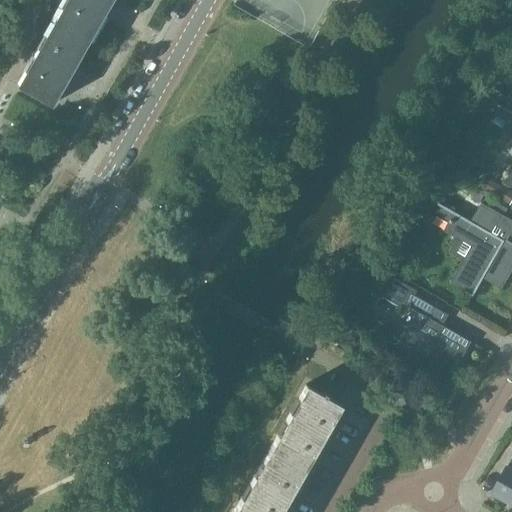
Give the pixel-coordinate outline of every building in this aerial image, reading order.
[(111,0),(65,0),(52,23),(87,43),(111,0)] [(87,43),(52,23),(16,87),(51,107),(87,43)] [(511,111),(500,105),(489,126),(511,139),(511,173),(506,184),(511,187),(511,111)] [(511,271),(511,220),(482,203),(471,222),(442,205),(433,220),(473,243),(451,282),(474,295),(483,278),(502,289),(511,271)] [(404,309),(406,305),(412,309),(395,339),(454,372),(471,342),(444,326),(450,316),(414,296),(417,292),(394,279),(383,297),(404,309)] [(321,394),(305,385),(269,449),(304,469),(341,405),(324,396),(326,394),(322,392),(321,394)] [(279,511),(304,469),(269,449),(233,511),(279,511)] [(493,493),(511,503),(511,468),(508,466),(493,493)]
